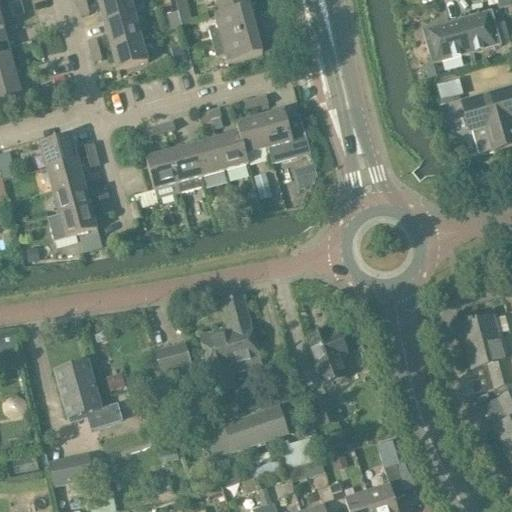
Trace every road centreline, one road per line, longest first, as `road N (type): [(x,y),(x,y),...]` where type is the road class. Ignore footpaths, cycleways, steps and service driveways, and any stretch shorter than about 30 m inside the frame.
road 1 (residential): [(0,318),(346,254)]
road 2 (residential): [(511,501),(451,379),(441,335),(454,304),(511,291)]
road 3 (tertiary): [(467,511),(427,435),(391,284)]
road 4 (residential): [(94,123),(273,79)]
road 5 (tertiary): [(374,210),(338,67)]
road 6 (residential): [(94,123),(66,0)]
